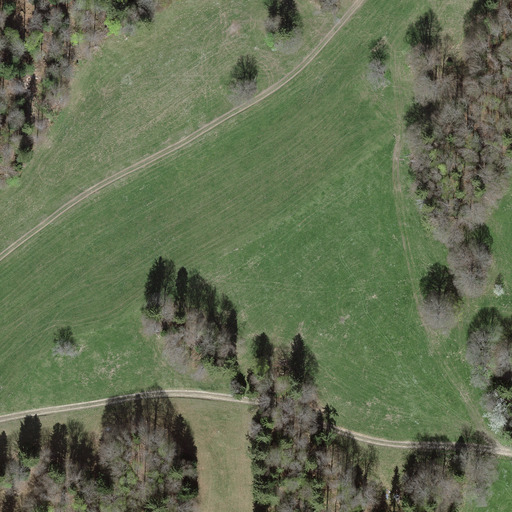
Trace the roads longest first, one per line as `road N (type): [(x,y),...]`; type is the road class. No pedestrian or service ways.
road 1 (track): [(511,452),(368,440),(267,404),(180,392),(0,420)]
road 2 (track): [(0,254),(110,176),(291,77),(360,0)]
